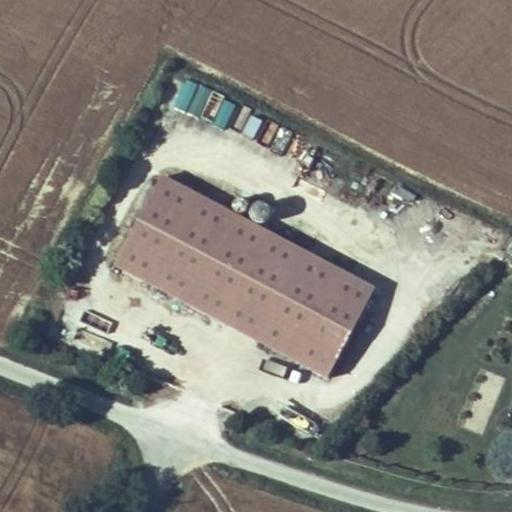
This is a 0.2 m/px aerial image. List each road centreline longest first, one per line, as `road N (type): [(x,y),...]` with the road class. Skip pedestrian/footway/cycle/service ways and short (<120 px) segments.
road 1 (unclassified): [(0,350),(231,440)]
road 2 (unclassified): [(231,440),(429,511)]
